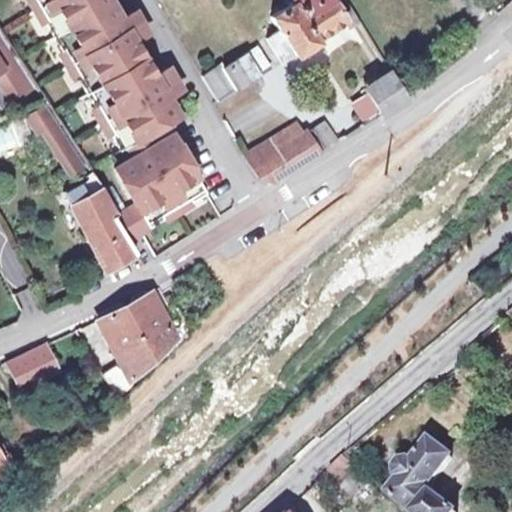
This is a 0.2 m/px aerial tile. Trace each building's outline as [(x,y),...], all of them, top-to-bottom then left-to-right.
[(35,0),(122,148),(165,123),(178,115),(167,97),(155,76),(134,41),(122,20),(110,0),(35,0)] [(282,0),(284,2),(267,13),(276,27),(262,37),(273,54),(287,45),(293,53),(312,42),(310,39),(339,21),(345,30),(358,22),(344,0),(282,0)] [(136,12),(122,20),(134,41),(148,32),(142,22),(136,12)] [(222,67),(220,64),(212,69),(201,75),(216,99),(268,66),(256,46),(222,67)] [(168,68),(155,76),(167,97),(181,89),(175,79),(168,68)] [(364,86),(369,94),(382,115),(408,99),(404,94),(390,71),(364,86)] [(382,115),(369,94),(353,103),(367,125),(382,115)] [(257,177),(273,183),(338,142),(325,121),(304,134),(298,124),(245,157),(257,177)] [(48,128),(77,170),(86,165),(57,122),(48,128)] [(165,123),(122,148),(128,159),(171,134),(165,123)] [(128,159),(114,168),(146,223),(203,190),(173,137),(171,134),(128,159)] [(126,239),(114,217),(99,189),(101,188),(90,172),(63,187),(102,268),(133,252),(126,239)] [(114,217),(126,239),(140,231),(127,209),(114,217)] [(117,358),(168,325),(149,293),(93,320),(117,358)] [(175,338),(168,325),(117,358),(128,376),(130,379),(175,338)] [(7,359),(20,386),(56,369),(44,342),(7,359)] [(0,466),(13,458),(0,436),(0,466)] [(427,440),(409,464),(406,461),(398,463),(391,472),(390,479),(395,483),(386,493),(408,511),(455,511),(431,491),(430,480),(449,457),(427,440)] [(344,456),(329,470),(338,480),(335,482),(352,496),(366,480),(350,466),(353,464),(344,456)]
